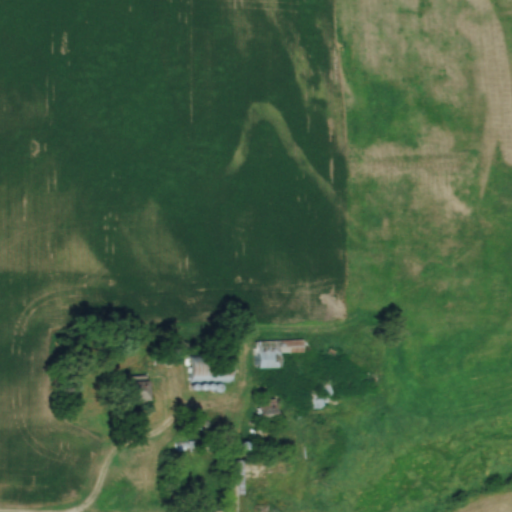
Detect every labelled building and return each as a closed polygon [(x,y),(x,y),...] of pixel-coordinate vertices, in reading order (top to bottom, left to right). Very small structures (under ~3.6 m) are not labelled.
[(255,369),(278,369),(278,354),(302,354),(302,342),(255,342),(255,369)] [(230,382),(230,355),(188,355),(188,382),(230,382)] [(121,401),(146,401),(146,378),(121,378),(121,401)] [(313,410),(334,409),(332,390),(311,392),(313,410)] [(257,400),(257,421),(276,421),(276,400),(257,400)]
